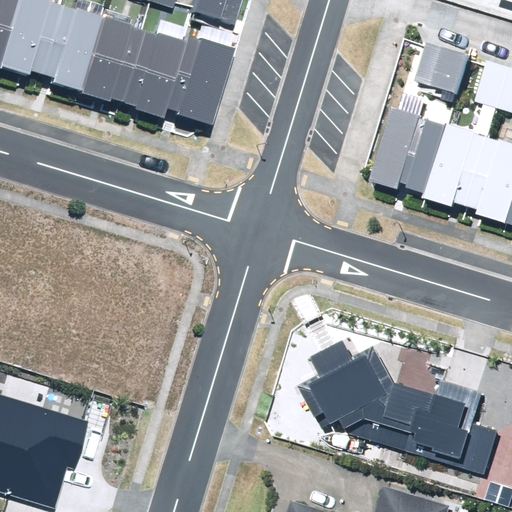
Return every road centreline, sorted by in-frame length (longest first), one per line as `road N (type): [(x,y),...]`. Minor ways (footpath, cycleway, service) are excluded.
road 1 (residential): [(173,511),(258,230)]
road 2 (residential): [(0,151),(258,230)]
road 3 (residential): [(511,307),(258,230)]
road 4 (residential): [(258,230),(329,0)]
road 5 (residential): [(373,0),(511,40)]
